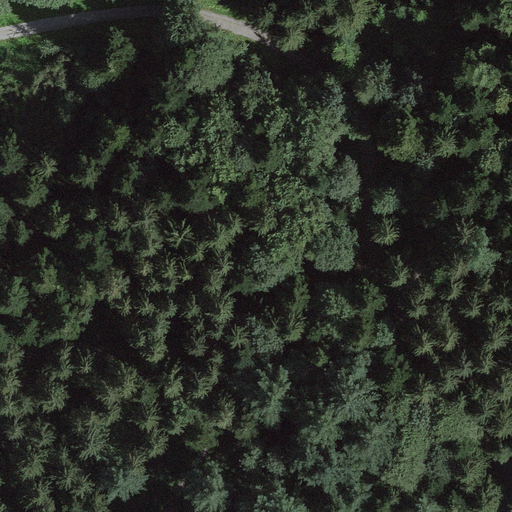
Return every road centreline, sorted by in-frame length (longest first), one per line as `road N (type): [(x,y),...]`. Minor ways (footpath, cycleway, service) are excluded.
road 1 (track): [(511,483),(435,391),(381,293),(370,141),(354,104),(316,65),(240,25),(184,8),(0,31)]
road 2 (track): [(195,511),(393,316)]
